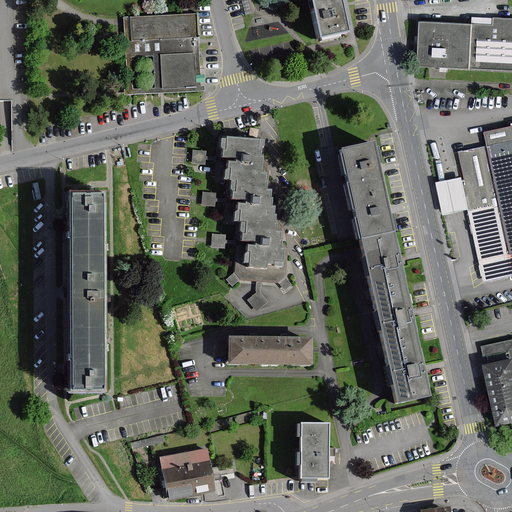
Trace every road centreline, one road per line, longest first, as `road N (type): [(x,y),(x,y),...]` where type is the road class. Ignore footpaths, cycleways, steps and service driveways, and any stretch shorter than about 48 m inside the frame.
road 1 (tertiary): [(397,66),(476,449)]
road 2 (residential): [(282,511),(263,503),(185,511),(3,511)]
road 3 (residential): [(0,167),(247,105)]
road 4 (residential): [(247,105),(397,66)]
